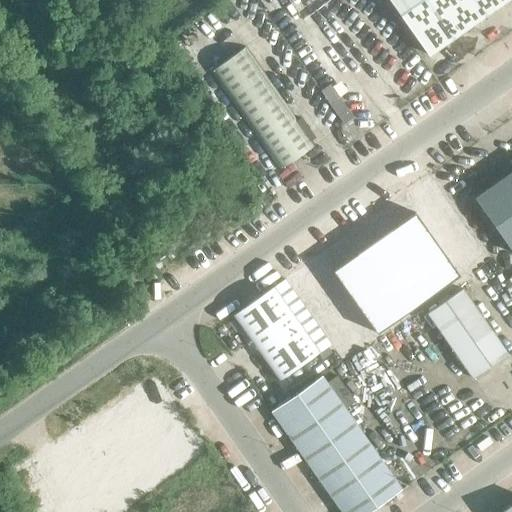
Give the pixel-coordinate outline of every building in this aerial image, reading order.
[(389,0),(428,55),(505,0),(389,0)] [(247,45),(214,68),(283,166),(316,143),(247,45)] [(511,171),(474,198),(511,251),(511,171)] [(459,275),(415,213),(373,242),(418,305),(459,275)] [(373,242),(332,271),(376,334),(418,305),(373,242)] [(273,287),(233,315),(279,380),(319,352),(273,287)] [(511,353),(467,289),(430,314),(476,380),(511,354),(511,353)] [(346,408),(355,402),(336,376),(328,382),(346,408)] [(324,378),(275,413),(344,511),(367,511),(402,487),(346,408),(328,382),(324,378)]
